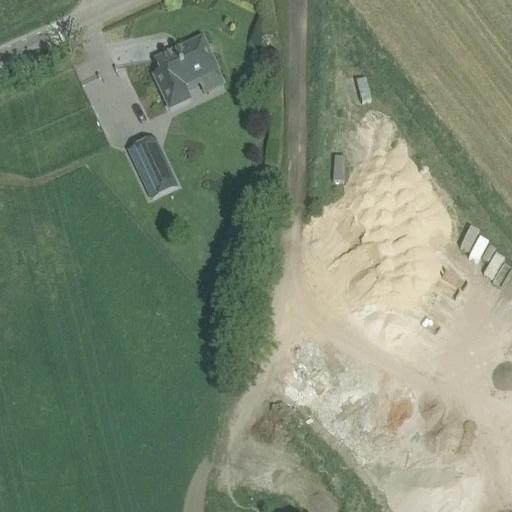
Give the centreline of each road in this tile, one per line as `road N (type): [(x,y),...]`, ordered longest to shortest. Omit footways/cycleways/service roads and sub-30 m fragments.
road 1 (track): [(236,485),(287,301),(300,185),(301,0)]
road 2 (unclassified): [(0,68),(119,15)]
